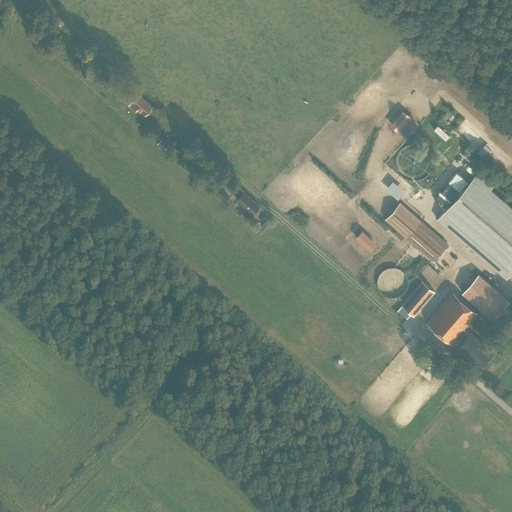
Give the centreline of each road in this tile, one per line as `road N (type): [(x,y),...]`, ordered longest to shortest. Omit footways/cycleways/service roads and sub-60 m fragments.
road 1 (track): [(455,511),(0,110)]
road 2 (track): [(56,511),(155,407),(173,402),(305,447),(337,482),(383,511)]
road 3 (track): [(414,327),(158,115)]
